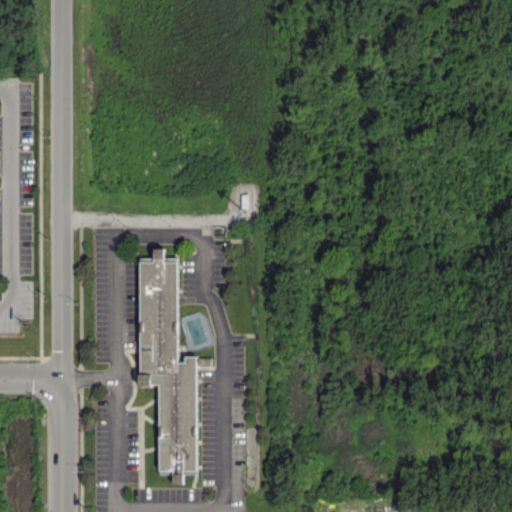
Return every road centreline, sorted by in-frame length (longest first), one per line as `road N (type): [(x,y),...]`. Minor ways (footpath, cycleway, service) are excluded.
road 1 (residential): [(61,377),(60,0)]
road 2 (tertiary): [(61,511),(61,377)]
